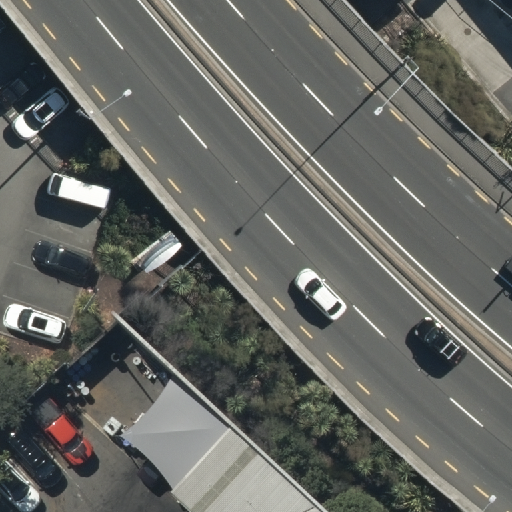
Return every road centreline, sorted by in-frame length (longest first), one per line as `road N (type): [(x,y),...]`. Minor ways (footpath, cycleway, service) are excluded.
road 1 (primary): [(511,451),(291,243),(88,0)]
road 2 (primary): [(222,0),(383,169),(511,287)]
